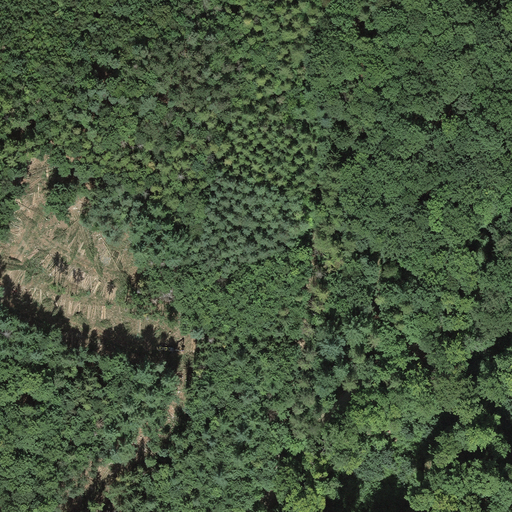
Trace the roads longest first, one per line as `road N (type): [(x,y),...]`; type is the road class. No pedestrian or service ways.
road 1 (track): [(279,466),(316,189),(354,49),(353,0)]
road 2 (track): [(260,510),(279,466),(337,407),(473,299),(511,286)]
road 3 (track): [(97,65),(104,82),(0,291)]
